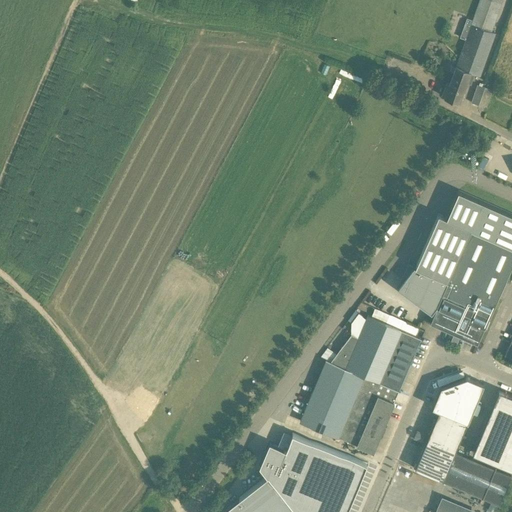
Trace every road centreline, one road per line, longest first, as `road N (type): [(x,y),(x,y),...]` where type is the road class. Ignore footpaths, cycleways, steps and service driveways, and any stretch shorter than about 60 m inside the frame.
road 1 (unclassified): [(449,171),(189,511)]
road 2 (track): [(91,0),(410,75),(470,114)]
road 3 (track): [(0,274),(42,310),(184,511)]
road 4 (unclassified): [(368,511),(433,366),(447,360),(480,368)]
road 5 (track): [(0,174),(78,0)]
